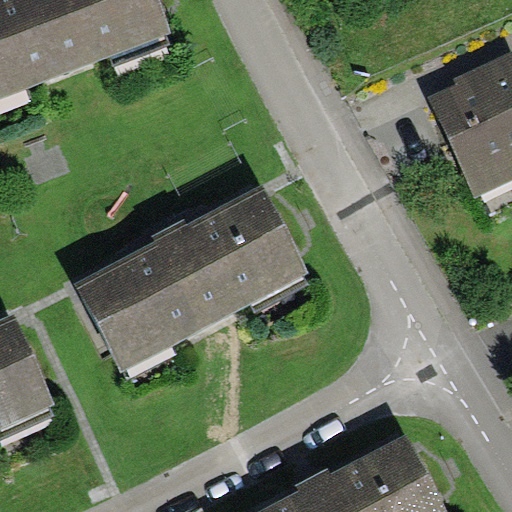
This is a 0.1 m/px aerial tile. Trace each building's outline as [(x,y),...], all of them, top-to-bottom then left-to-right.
[(151,0),(51,0),(0,20),(0,117),(171,49),(151,0)] [(511,72),(432,110),(473,196),(511,178),(511,72)] [(258,211),(78,307),(125,394),(304,298),(258,211)] [(6,338),(0,339),(0,449),(46,429),(6,338)] [(430,511),(402,457),(295,511),(430,511)]
